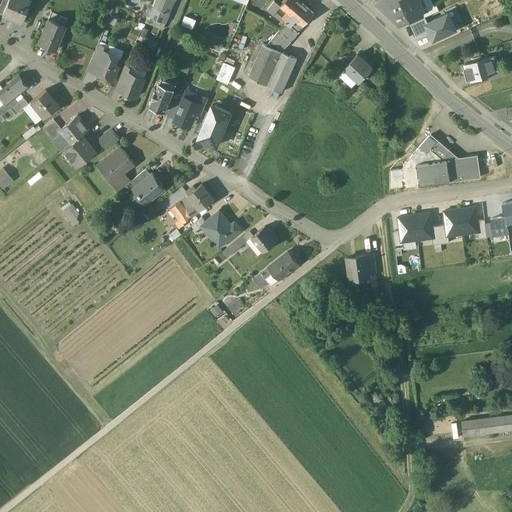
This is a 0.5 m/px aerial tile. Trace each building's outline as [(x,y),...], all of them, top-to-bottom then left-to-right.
[(9,0),(3,0),(0,8),(0,13),(3,15),(9,0)] [(28,2),(24,0),(9,0),(3,15),(20,22),(28,2)] [(155,0),(148,18),(165,25),(175,0),(155,0)] [(302,5),(296,0),(286,0),(280,8),(287,14),(291,17),(302,5)] [(406,0),(400,3),(409,20),(420,15),(423,13),(421,7),(422,5),(423,4),(420,0),(406,0)] [(280,8),(274,3),(267,12),(273,17),(280,8)] [(286,24),(266,47),(281,54),(314,15),(302,5),(291,17),(286,24)] [(287,14),(282,20),(286,24),(291,17),(287,14)] [(420,15),(409,20),(411,26),(422,20),(420,15)] [(427,25),(424,27),(427,34),(432,44),(456,33),(448,16),(427,25)] [(183,17),(181,27),(192,29),(194,19),(183,17)] [(64,26),(48,20),(39,44),(54,50),(55,49),(59,39),(64,26)] [(422,20),(411,26),(409,27),(416,40),(427,34),(424,27),(427,25),(424,20),(422,20)] [(265,26),(260,36),(268,40),(273,29),(265,26)] [(138,33),(132,31),(129,39),(135,41),(138,33)] [(157,45),(139,37),(136,43),(154,51),(157,45)] [(64,42),(59,39),(55,49),(61,51),(64,42)] [(109,51),(98,46),(92,60),(98,62),(100,63),(104,53),(107,54),(109,51)] [(266,47),(263,46),(248,79),(266,87),(281,54),(266,47)] [(107,54),(104,53),(100,63),(98,62),(93,72),(112,80),(118,66),(113,64),(116,58),(107,54)] [(281,54),(266,87),(282,94),(296,61),(281,54)] [(372,69),(358,56),(345,70),(358,82),(359,83),(372,69)] [(234,66),(235,62),(225,58),(223,62),(234,66)] [(491,65),(489,58),(464,66),(467,75),(469,74),(471,80),(487,75),(496,72),(496,71),(494,64),(491,65)] [(235,69),(223,63),(216,80),(228,85),(235,69)] [(124,67),(119,79),(124,81),(127,73),(129,74),(130,69),(124,67)] [(336,68),(326,78),(332,84),(339,77),(342,74),(336,68)] [(496,72),(487,75),(488,80),(508,74),(506,68),(496,71),(496,72)] [(358,82),(345,70),(342,74),(339,77),(351,89),(358,82)] [(129,74),(127,73),(124,81),(120,91),(136,98),(144,80),(129,74)] [(18,77),(0,92),(0,97),(4,103),(6,105),(14,99),(27,88),(18,77)] [(174,89),(159,83),(155,91),(154,90),(151,99),(152,99),(149,107),(164,113),(174,89)] [(45,91),(30,103),(31,103),(43,118),(58,106),(45,91)] [(174,123),(190,129),(195,115),(201,102),(185,96),(174,123)] [(4,103),(0,106),(0,110),(4,115),(12,108),(18,104),(14,99),(6,105),(4,103)] [(18,104),(12,108),(17,114),(24,109),(28,105),(23,99),(18,104)] [(202,99),(195,115),(201,117),(208,101),(202,99)] [(43,118),(31,103),(28,105),(24,109),(36,124),(43,118)] [(230,113),(212,106),(198,139),(216,147),(230,113)] [(61,129),(61,130),(63,132),(72,144),(81,137),(88,130),(77,116),(61,129)] [(53,119),(42,128),(52,141),(56,138),(63,132),(61,130),(61,129),(53,119)] [(36,133),(32,128),(22,136),(26,141),(36,133)] [(111,131),(98,142),(105,151),(119,140),(111,131)] [(72,144),(63,132),(56,138),(65,149),(72,144)] [(457,157),(449,151),(449,150),(431,134),(429,135),(419,146),(426,152),(430,148),(440,156),(447,158),(450,181),(480,177),(477,155),(457,157)] [(93,152),(81,137),(72,144),(65,149),(63,151),(76,166),(93,152)] [(96,140),(89,145),(95,154),(102,149),(96,140)] [(121,147),(97,166),(105,176),(107,175),(115,185),(124,178),(122,175),(134,165),(121,147)] [(419,185),(450,181),(447,158),(415,162),(419,185)] [(405,176),(403,168),(390,170),(390,187),(403,185),(401,177),(405,176)] [(146,170),(135,178),(140,184),(151,176),(146,170)] [(9,183),(0,172),(0,171),(0,185),(3,189),(9,183)] [(140,184),(133,190),(134,191),(137,189),(140,193),(139,193),(141,196),(141,195),(147,202),(145,204),(145,205),(165,190),(153,175),(151,176),(140,184)] [(115,185),(113,186),(118,192),(128,184),(129,183),(124,178),(115,185)] [(140,184),(135,178),(129,183),(128,184),(133,190),(140,184)] [(202,185),(196,190),(194,187),(186,193),(189,196),(188,196),(195,204),(200,210),(200,211),(214,200),(202,185)] [(511,201),(503,203),(505,216),(506,222),(511,221),(511,201)] [(180,202),(167,212),(173,220),(178,216),(184,223),(191,217),(187,211),(180,202)] [(195,204),(187,211),(191,217),(200,210),(195,204)] [(476,207),(460,209),(463,233),(477,231),(479,231),(478,220),(476,207)] [(460,209),(444,211),(446,224),(447,235),(448,235),(463,233),(460,209)] [(225,216),(220,210),(219,211),(206,221),(206,222),(207,223),(203,226),(220,246),(241,229),(235,221),(231,225),(224,217),(225,216)] [(430,213),(414,215),(417,239),(432,237),(433,237),(432,226),(430,213)] [(414,215),(398,217),(400,231),(401,241),(403,241),(417,239),(414,215)] [(505,216),(491,219),(494,235),(508,233),(506,222),(505,216)] [(84,231),(73,217),(69,221),(80,234),(84,231)] [(202,217),(193,225),(197,230),(203,225),(203,226),(207,223),(206,222),(206,221),(202,217)] [(478,238),(487,237),(485,220),(478,220),(479,231),(477,231),(478,238)] [(441,243),(449,242),(448,235),(447,235),(446,224),(439,225),(441,243)] [(433,244),(441,243),(439,225),(432,226),(433,237),(432,237),(433,244)] [(271,233),(265,226),(252,237),(258,245),(260,243),(265,249),(263,251),(279,239),(273,231),(271,233)] [(393,231),(395,249),(404,248),(403,241),(401,241),(400,231),(393,231)] [(243,235),(228,247),(233,252),(248,240),(243,235)] [(288,251),(270,265),(274,271),(280,278),(298,263),(288,251)] [(374,253),(368,254),(370,273),(377,272),(374,253)] [(368,254),(348,257),(351,279),(364,277),(363,273),(370,273),(368,254)] [(270,265),(261,273),(265,278),(266,278),(274,271),(270,265)] [(261,273),(254,279),(261,288),(269,281),(266,278),(265,278),(261,273)] [(213,315),(220,309),(216,303),(209,309),(213,315)] [(225,318),(222,313),(215,318),(219,323),(225,318)] [(393,417),(387,408),(379,413),(385,423),(393,417)] [(511,414),(462,421),(464,435),(511,428),(511,414)]
